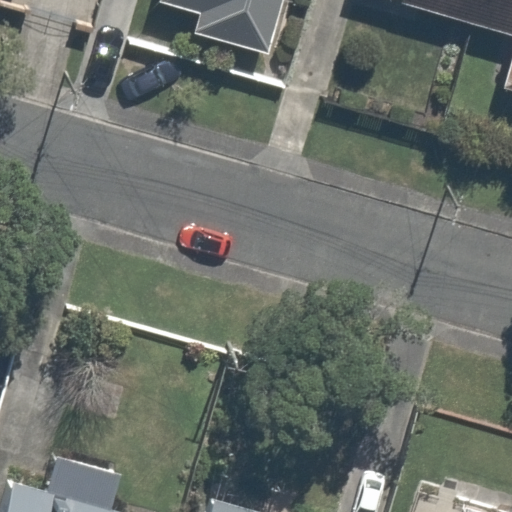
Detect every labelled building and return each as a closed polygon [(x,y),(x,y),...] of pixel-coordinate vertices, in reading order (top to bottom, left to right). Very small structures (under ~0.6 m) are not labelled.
[(168,27),(241,48),(254,0),(162,0),(174,4),(168,27)] [(511,0),(383,0),(438,17),(443,0),(463,0),(503,12),(481,81),(511,90),(511,0)] [(128,511),(109,506),(120,472),(53,452),(44,488),(8,478),(0,508),(0,511),(128,511)] [(472,511),(407,497),(403,511),(511,511),(511,494),(477,487),(472,511)] [(268,511),(213,496),(208,511),(268,511)]
